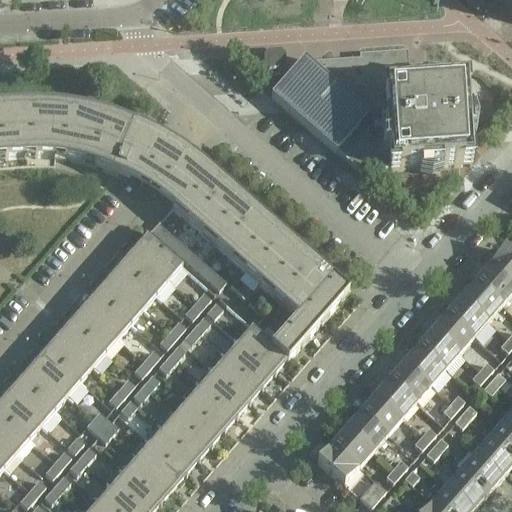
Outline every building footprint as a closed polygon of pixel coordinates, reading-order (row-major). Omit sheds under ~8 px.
[(511,0),(502,0),(511,8),(511,0)] [(336,157),(337,156),(358,175),(390,173),(472,169),(469,129),(466,87),(451,88),(410,91),(408,55),(359,58),(359,63),(315,66),(312,69),(304,62),(271,100),(336,157)] [(284,61),(280,57),(268,58),(265,62),(266,74),(270,77),(281,76),(284,72),(284,61)] [(0,163),(24,162),(34,162),(54,162),(66,164),(83,167),(96,171),(102,174),(129,185),(140,191),(148,196),(151,198),(162,205),(171,213),(296,322),(271,351),(251,333),(238,349),(273,380),(286,366),(288,367),(348,298),(323,275),(318,280),(202,178),(190,168),(176,158),(173,156),(162,149),(147,142),(126,133),(105,126),(83,121),(60,117),(38,116),(15,116),(0,117),(0,163)] [(151,237),(218,296),(226,288),(158,228),(151,237)] [(134,256),(169,286),(182,272),(147,241),(134,256)] [(511,263),(503,255),(488,272),(511,292),(511,263)] [(121,270),(156,301),(169,286),(134,256),(121,270)] [(109,285),(143,315),(156,301),(121,270),(109,285)] [(511,292),(488,272),(474,288),(502,313),(511,300),(511,292)] [(96,299),(131,330),(143,315),(109,285),(96,299)] [(474,288),(459,304),(487,329),(502,313),(474,288)] [(96,299),(83,313),(118,344),(131,330),(96,299)] [(194,310),(201,316),(210,306),(203,299),(194,310)] [(459,304),(445,321),(473,345),(487,329),(459,304)] [(206,320),(213,326),(222,316),(215,309),(206,320)] [(184,321),(192,327),(201,316),(194,310),(184,321)] [(83,313),(70,328),(105,359),(118,344),(83,313)] [(445,321),(431,337),(459,361),(473,345),(445,321)] [(193,335),(200,341),(209,330),(202,324),(193,335)] [(58,342),(93,373),(105,359),(70,328),(58,342)] [(168,339),(176,345),(185,335),(178,328),(168,339)] [(183,345),(191,352),(200,341),(193,335),(183,345)] [(431,337),(417,353),(445,377),(459,361),(431,337)] [(159,349),(166,356),(176,345),(168,339),(159,349)] [(45,357),(80,387),(93,373),(58,342),(45,357)] [(500,353),(507,359),(511,353),(511,348),(507,345),(500,353)] [(238,349),(225,363),(260,394),(273,380),(238,349)] [(167,363),(175,370),(184,359),(177,353),(167,363)] [(417,353),(403,369),(430,394),(445,377),(417,353)] [(32,371),(67,402),(80,387),(45,357),(32,371)] [(143,368),(150,374),(160,363),(152,357),(143,368)] [(158,374),(165,380),(175,370),(167,363),(158,374)] [(225,363),(212,378),(248,409),(260,394),(225,363)] [(134,378),(141,385),(150,374),(143,368),(134,378)] [(403,369),(388,385),(416,410),(430,394),(403,369)] [(486,369),(478,377),(486,384),(493,376),(486,369)] [(20,386),(54,416),(67,402),(32,371),(20,386)] [(471,385),(479,392),(486,384),(478,377),(471,385)] [(212,378),(200,392),(235,423),(248,409),(212,378)] [(497,379),(490,387),(498,394),(505,386),(497,379)] [(142,392),(149,399),(159,388),(151,382),(142,392)] [(388,385),(374,402),(402,426),(416,410),(388,385)] [(7,400),(42,431),(54,416),(20,386),(7,400)] [(118,396),(125,403),(134,392),(127,386),(118,396)] [(490,387),(483,396),(491,402),(498,394),(490,387)] [(133,403),(140,409),(149,399),(142,392),(133,403)] [(200,392),(187,406),(222,437),(235,423),(200,392)] [(108,407),(116,413),(125,403),(118,396),(108,407)] [(0,407),(0,419),(29,445),(42,431),(7,400),(0,407)] [(374,402),(360,418),(388,442),(402,426),(374,402)] [(457,402),(450,410),(457,417),(464,408),(457,402)] [(187,406),(175,421),(210,452),(222,437),(187,406)] [(120,417),(127,424),(137,413),(130,407),(120,417)] [(442,418),(450,425),(457,417),(450,410),(442,418)] [(469,412),(461,420),(469,427),(476,419),(469,412)] [(511,415),(502,427),(511,435),(511,415)] [(92,425),(100,432),(106,424),(99,418),(92,425)] [(360,418),(346,434),(373,458),(388,442),(360,418)] [(0,445),(16,460),(29,445),(0,419),(0,445)] [(461,420),(454,428),(462,435),(469,427),(461,420)] [(175,421),(162,435),(197,466),(210,452),(175,421)] [(86,432),(93,439),(100,432),(92,425),(86,432)] [(511,435),(502,427),(488,443),(511,464),(511,435)] [(104,436),(111,442),(118,435),(110,428),(104,436)] [(346,434),(331,450),(359,475),(373,458),(346,434)] [(428,434),(421,442),(428,449),(436,441),(428,434)] [(162,435),(149,450),(185,480),(197,466),(162,435)] [(98,443),(105,449),(111,442),(104,436),(98,443)] [(414,451),(421,457),(428,449),(421,442),(414,451)] [(511,464),(488,443),(473,460),(501,484),(511,471),(511,464)] [(67,455),(74,461),(83,450),(76,444),(67,455)] [(0,470),(4,474),(16,460),(0,445),(0,470)] [(440,445),(433,453),(440,459),(448,451),(440,445)] [(149,450),(137,464),(172,495),(185,480),(149,450)] [(359,475),(331,450),(317,467),(344,491),(357,475),(358,476),(359,475)] [(433,453),(425,461),(433,468),(440,459),(433,453)] [(79,465),(86,471),(95,461),(88,454),(79,465)] [(54,469),(61,475),(71,465),(63,458),(54,469)] [(473,460),(459,476),(487,500),(501,484),(473,460)] [(137,464),(124,478),(159,509),(172,495),(137,464)] [(69,475),(76,482),(86,471),(79,465),(69,475)] [(393,475),(400,482),(407,473),(400,467),(393,475)] [(45,479),(52,486),(61,475),(54,469),(45,479)] [(385,483),(393,490),(400,482),(393,475),(385,483)] [(459,476),(445,492),(467,511),(476,511),(487,500),(459,476)] [(412,477),(404,485),(412,492),(419,483),(412,477)] [(124,478),(112,493),(133,511),(156,511),(159,509),(124,478)] [(53,494),(60,500),(70,489),(62,483),(53,494)] [(29,498),(36,504),(45,493),(38,487),(29,498)] [(374,487),(359,504),(367,511),(373,511),(386,497),(374,487)] [(467,511),(445,492),(431,508),(434,511),(467,511)] [(133,511),(112,493),(99,507),(104,511),(133,511)] [(44,504),(51,511),(60,500),(53,494),(44,504)] [(19,508),(23,511),(29,511),(36,504),(29,498),(19,508)] [(381,511),(401,511),(390,502),(381,511)]
